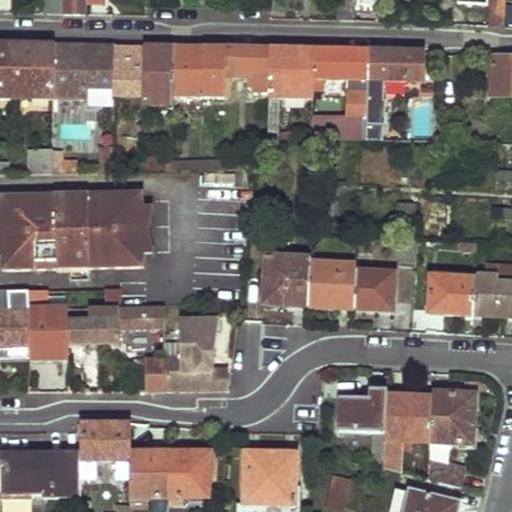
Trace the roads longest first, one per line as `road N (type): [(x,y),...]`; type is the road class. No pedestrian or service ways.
road 1 (residential): [(0,412),(228,416),(254,409),(304,365),(351,350),(511,363)]
road 2 (residential): [(511,44),(0,29)]
road 3 (unknown): [(0,195),(219,189)]
